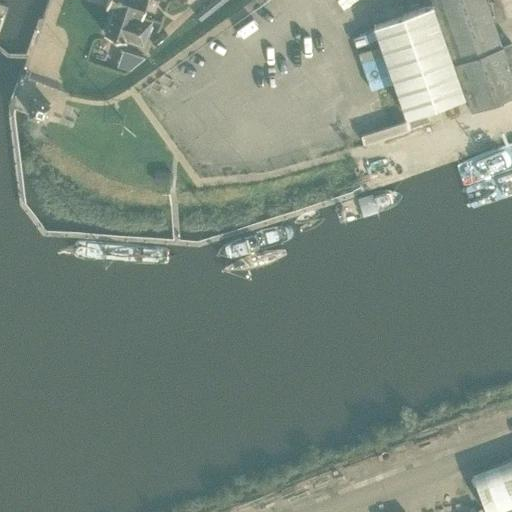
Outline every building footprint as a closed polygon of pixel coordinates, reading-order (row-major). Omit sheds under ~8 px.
[(146,0),(107,0),(106,4),(113,6),(142,15),(146,0)] [(503,46),(486,0),(430,0),(432,3),(373,24),(406,115),(464,94),(470,110),(511,94),(511,44),(511,43),(503,46)] [(142,15),(113,6),(104,33),(125,39),(126,37),(143,42),(151,18),(142,15)] [(130,69),(144,57),(122,49),(117,65),(130,69)] [(45,118),(50,103),(34,98),(29,113),(45,118)] [(171,184),(172,172),(155,170),(154,182),(171,184)] [(496,511),(511,506),(511,460),(473,474),(486,511),(496,511)]
